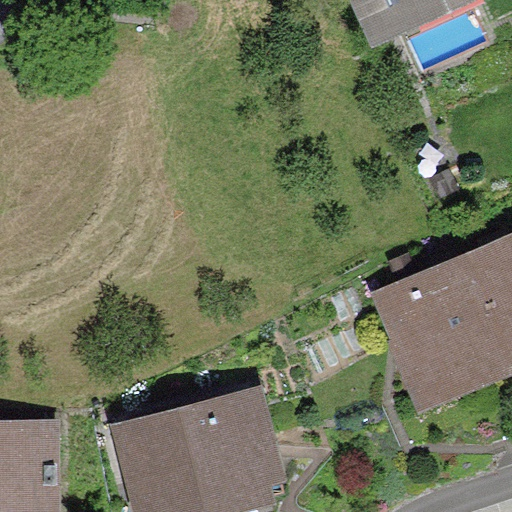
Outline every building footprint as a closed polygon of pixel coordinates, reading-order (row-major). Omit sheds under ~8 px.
[(357,0),(377,43),(471,0),(357,0)] [(511,238),(470,256),(511,356),(511,238)] [(511,356),(470,256),(375,296),(418,396),(511,356)] [(263,393),(117,430),(137,511),(152,511),(284,479),(263,393)] [(60,511),(60,424),(0,424),(0,511),(60,511)]
